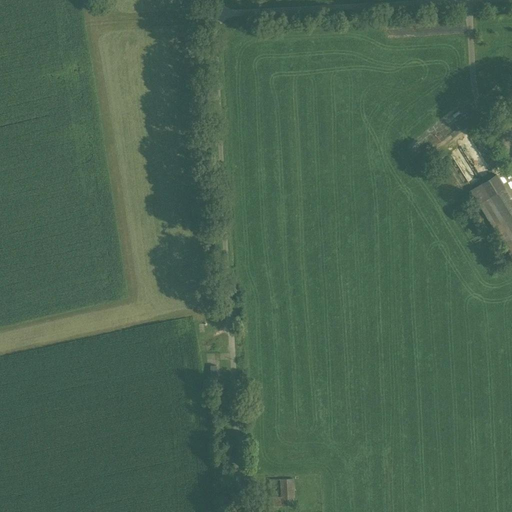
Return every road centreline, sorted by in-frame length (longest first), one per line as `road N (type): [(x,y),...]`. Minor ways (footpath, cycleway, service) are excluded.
road 1 (unclassified): [(245,511),(214,10)]
road 2 (unclassified): [(214,10),(468,0)]
